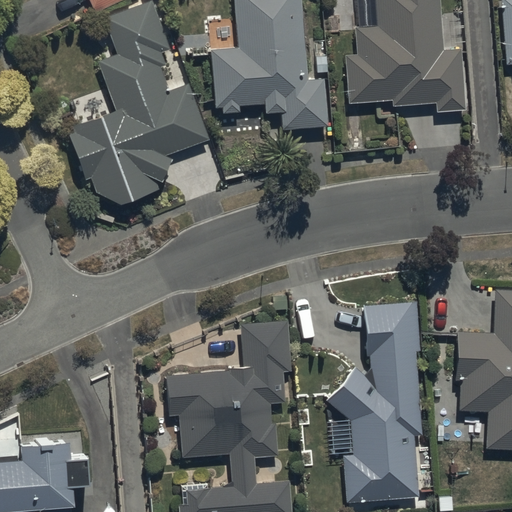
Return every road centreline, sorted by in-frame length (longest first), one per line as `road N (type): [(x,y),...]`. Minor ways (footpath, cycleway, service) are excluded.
road 1 (residential): [(511,201),(280,228),(70,317)]
road 2 (residential): [(70,317),(0,168)]
